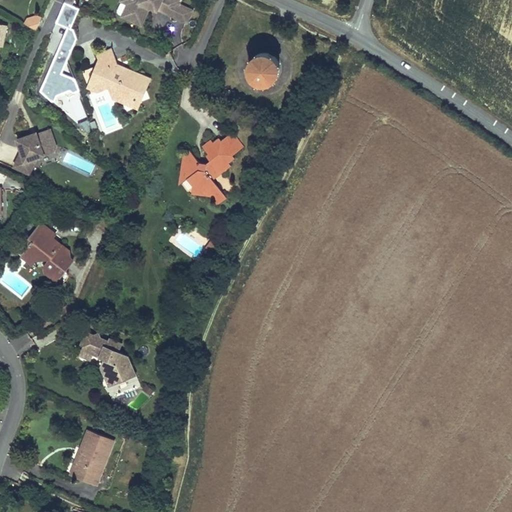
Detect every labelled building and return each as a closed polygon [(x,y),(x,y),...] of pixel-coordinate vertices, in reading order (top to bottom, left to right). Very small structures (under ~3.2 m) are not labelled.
[(86,2),(80,0),(77,0),(74,6),(80,9),(83,10),(86,2)] [(122,0),(121,1),(117,9),(118,11),(141,22),(147,9),(144,7),(146,3),(149,5),(156,8),(157,6),(178,16),(184,5),(178,2),(178,0),(122,0)] [(65,2),(56,23),(68,28),(41,91),(52,101),(55,100),(61,87),(74,93),(79,91),(75,79),(62,74),(77,39),(74,30),(71,29),(80,9),(74,6),(73,6),(65,2)] [(191,8),(184,5),(178,16),(186,20),(191,8)] [(26,23),(37,30),(43,17),(38,15),(29,19),(26,23)] [(98,56),(101,64),(114,59),(110,51),(98,56)] [(258,55),(255,57),(253,59),(251,62),(250,66),(250,69),(250,73),(251,76),(253,79),(256,81),(259,83),(262,84),(266,84),(269,84),(272,82),(275,80),(278,78),(279,75),(280,72),(281,68),(280,65),(279,61),(277,59),(274,56),(271,54),(268,53),(265,53),(261,54),(258,55)] [(101,64),(82,72),(85,82),(92,79),(97,92),(113,99),(126,106),(140,101),(149,80),(116,65),(114,59),(101,64)] [(92,79),(87,87),(97,92),(92,79)] [(140,101),(126,106),(136,110),(140,101)] [(89,120),(78,124),(89,133),(93,129),(89,120)] [(32,138),(31,134),(17,140),(22,152),(15,167),(31,174),(38,157),(45,154),(46,156),(55,153),(57,148),(50,131),(38,136),(32,138)] [(232,156),(244,147),(232,132),(221,141),(218,138),(212,143),(210,140),(201,147),(207,155),(205,157),(209,162),(206,164),(199,164),(188,149),(182,154),(178,187),(186,180),(192,187),(191,195),(210,197),(217,207),(226,199),(212,181),(231,167),(229,163),(234,159),(232,156)] [(40,225),(29,239),(32,242),(24,251),(36,260),(38,256),(46,255),(50,258),(44,265),(46,271),(58,281),(74,261),(66,255),(70,250),(62,244),(59,247),(51,240),(54,236),(40,225)] [(24,251),(22,255),(33,263),(36,260),(24,251)] [(109,387),(138,377),(130,358),(120,353),(124,344),(111,339),(109,342),(102,339),(100,334),(95,336),(87,333),(81,347),(84,348),(80,357),(92,362),(94,357),(104,361),(101,368),(109,387)] [(155,392),(146,385),(142,390),(150,397),(155,392)] [(117,441),(87,430),(70,476),(99,487),(117,441)]
